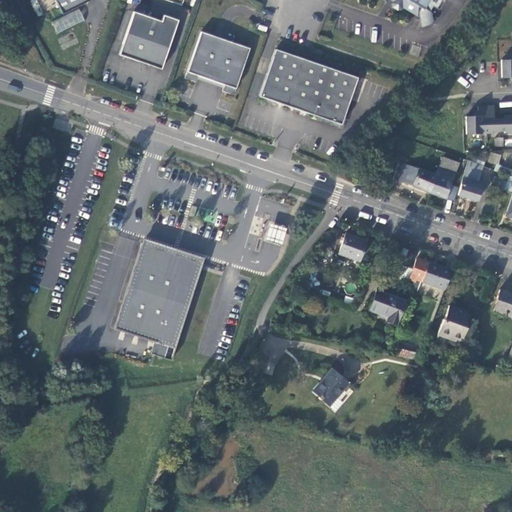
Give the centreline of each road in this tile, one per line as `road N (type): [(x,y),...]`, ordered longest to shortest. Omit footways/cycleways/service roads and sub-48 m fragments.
road 1 (secondary): [(0,79),(344,197)]
road 2 (secondary): [(344,197),(511,255)]
road 3 (unclassified): [(262,314),(344,197)]
